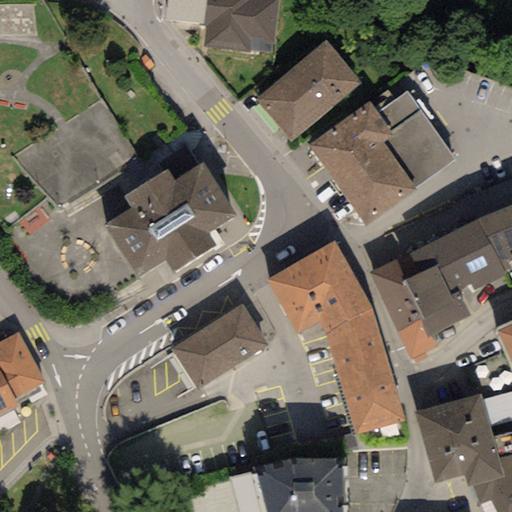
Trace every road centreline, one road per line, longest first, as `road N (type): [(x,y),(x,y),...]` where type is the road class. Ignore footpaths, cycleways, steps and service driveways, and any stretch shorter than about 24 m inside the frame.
road 1 (tertiary): [(74,394),(117,345),(247,267),(289,202)]
road 2 (tertiary): [(289,202),(137,9)]
road 3 (unclassified): [(406,385),(344,243),(289,202)]
road 4 (residential): [(406,385),(511,301)]
road 5 (residential): [(406,385),(415,472),(403,511)]
road 6 (residential): [(0,292),(74,394)]
road 7 (tertiary): [(113,511),(85,448),(74,394)]
